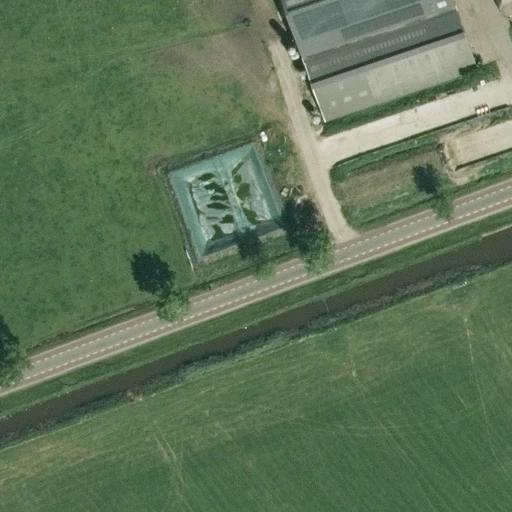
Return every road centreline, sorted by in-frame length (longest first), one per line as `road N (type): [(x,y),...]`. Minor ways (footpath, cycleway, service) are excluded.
road 1 (tertiary): [(0,382),(511,192)]
road 2 (track): [(257,0),(349,252)]
